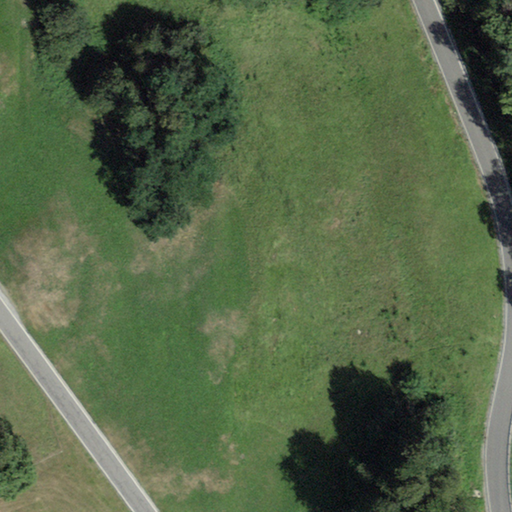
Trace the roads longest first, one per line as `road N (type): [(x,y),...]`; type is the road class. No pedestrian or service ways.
road 1 (tertiary): [(426,0),(495,185),(511,289)]
road 2 (tertiary): [(141,511),(0,318)]
road 3 (tertiary): [(511,294),(496,431),(499,511)]
